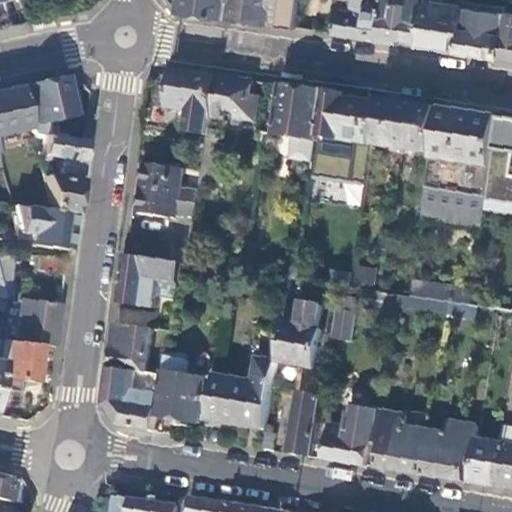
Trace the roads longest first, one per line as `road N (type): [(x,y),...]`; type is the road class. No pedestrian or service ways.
road 1 (residential): [(129,30),(70,455)]
road 2 (tertiary): [(129,30),(511,84)]
road 3 (residential): [(70,455),(118,456),(449,511)]
road 4 (tertiary): [(129,30),(0,58)]
